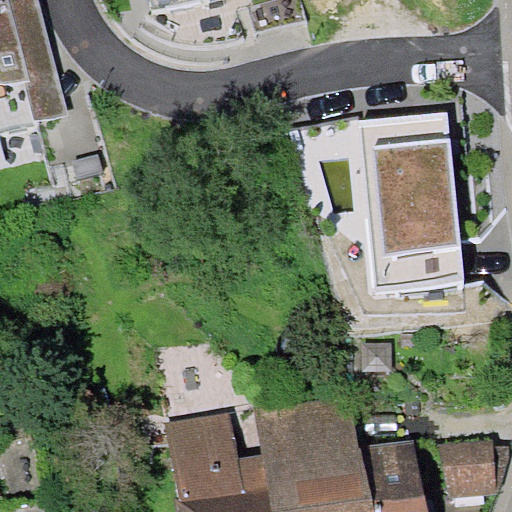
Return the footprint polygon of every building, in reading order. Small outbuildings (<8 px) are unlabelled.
[(0,0),(0,133),(37,125),(35,122),(24,81),(29,80),(23,56),(7,0),(0,0)] [(24,81),(35,122),(69,113),(38,0),(7,0),(23,56),(29,80),(24,81)] [(149,0),(151,9),(186,0),(149,0)] [(447,113),(359,121),(376,288),(464,279),(454,182),(447,113)] [(373,511),(363,445),(355,396),(255,411),(262,455),(237,458),(230,412),(166,422),(178,500),(175,500),(177,511),(373,511)] [(493,438),(416,446),(427,499),(445,497),(496,493),(511,456),(510,446),(494,446),(493,438)] [(363,445),(373,511),(429,511),(429,507),(427,499),(416,446),(414,439),(363,445)]
